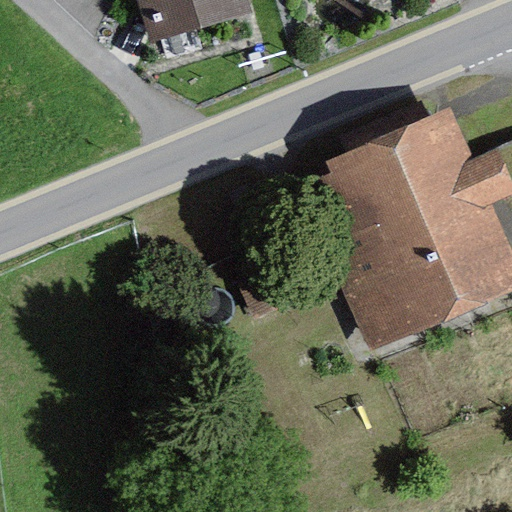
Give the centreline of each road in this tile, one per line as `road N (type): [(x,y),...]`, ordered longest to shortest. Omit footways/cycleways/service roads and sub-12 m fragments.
road 1 (tertiary): [(511,12),(0,220)]
road 2 (track): [(25,0),(183,145)]
